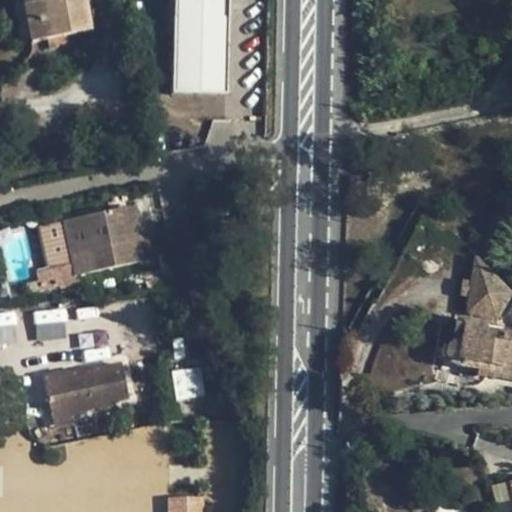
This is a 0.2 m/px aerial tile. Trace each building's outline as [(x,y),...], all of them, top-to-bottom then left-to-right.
[(21,0),(30,44),(90,32),(83,0),(21,0)] [(115,0),(119,16),(130,14),(127,0),(115,0)] [(219,95),(222,0),(174,0),(171,93),(219,95)] [(154,126),(158,150),(178,147),(174,123),(154,126)] [(350,177),(349,198),(362,199),(364,178),(350,177)] [(134,208),(89,217),(64,222),(74,271),(144,257),(134,208)] [(34,271),(38,290),(62,285),(58,266),(34,271)] [(509,299),(484,279),(470,311),(496,321),(509,299)] [(36,339),(66,337),(64,308),(34,310),(36,339)] [(0,343),(17,342),(15,311),(0,312),(0,343)] [(134,325),(137,340),(158,336),(155,321),(134,325)] [(462,346),(463,347),(467,324),(457,322),(454,348),(458,346),(462,346)] [(463,347),(462,346),(458,346),(454,348),(451,351),(450,355),(450,358),(450,362),(451,364),(453,366),(456,368),(511,375),(511,336),(487,333),(489,326),(467,324),(463,347)] [(42,378),(51,422),(71,417),(93,412),(109,409),(108,404),(128,399),(121,365),(66,378),(65,373),(42,378)] [(203,396),(200,368),(172,371),(175,398),(203,396)] [(93,412),(71,417),(73,426),(77,439),(98,434),(93,412)] [(71,417),(51,422),(53,430),(73,426),(71,417)] [(511,511),(511,488),(511,483),(491,488),(496,511),(511,511)] [(167,495),(167,511),(201,511),(201,494),(167,495)]
